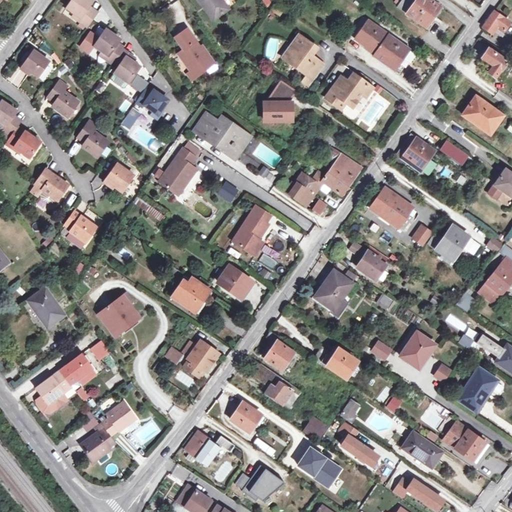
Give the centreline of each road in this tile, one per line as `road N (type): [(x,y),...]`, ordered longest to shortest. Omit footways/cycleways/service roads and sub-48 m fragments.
road 1 (residential): [(122,511),(495,0)]
road 2 (unclassified): [(91,511),(0,391)]
road 3 (residential): [(0,84),(22,100),(90,202)]
